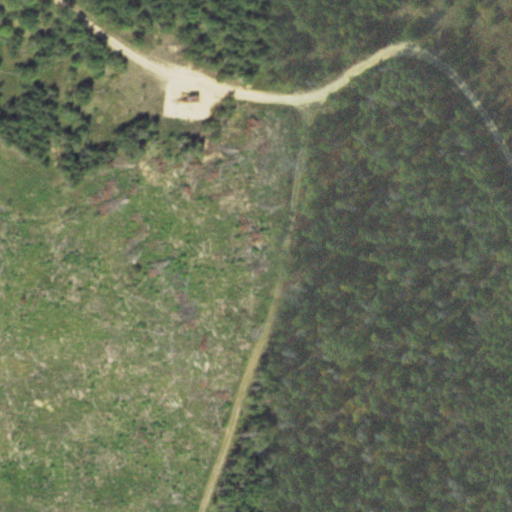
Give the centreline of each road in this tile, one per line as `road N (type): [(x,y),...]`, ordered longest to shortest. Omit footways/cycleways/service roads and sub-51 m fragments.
road 1 (residential): [(77,0),(162,70),(317,96),(401,46)]
road 2 (track): [(401,46),(446,46),(511,172)]
